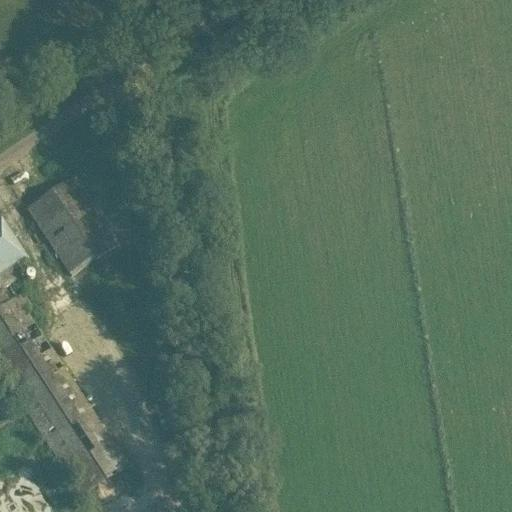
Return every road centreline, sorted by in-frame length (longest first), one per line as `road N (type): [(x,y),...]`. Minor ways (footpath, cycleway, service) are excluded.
road 1 (unclassified): [(219,511),(158,113),(146,94),(110,87),(0,160)]
road 2 (track): [(110,87),(242,0)]
